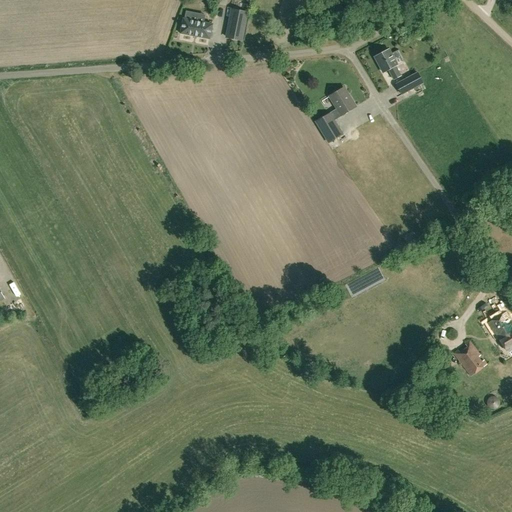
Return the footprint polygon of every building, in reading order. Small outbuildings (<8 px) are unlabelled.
[(242,40),(247,12),(232,9),(227,37),(242,40)] [(210,39),(213,24),(183,18),(180,33),(210,39)] [(401,75),(396,66),(397,65),(389,49),(375,57),(383,72),(389,69),(394,79),(401,75)] [(402,95),(424,83),(418,72),(396,83),(402,95)] [(330,96),(337,108),(316,121),(329,143),(344,135),(335,120),(342,116),(341,115),(356,106),(344,87),(330,96)] [(511,346),(511,319),(506,311),(488,323),(496,335),(497,334),(507,350),(511,346)] [(480,356),(470,341),(465,344),(467,347),(460,353),(458,350),(453,353),(471,376),(487,365),(484,360),(480,363),(476,358),(480,356)]
